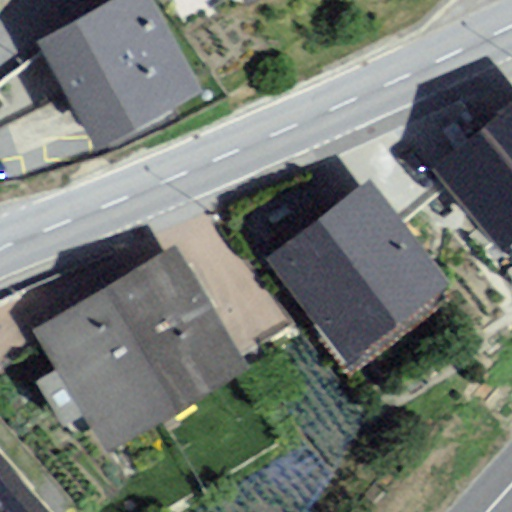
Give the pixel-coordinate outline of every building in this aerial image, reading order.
[(156,0),(148,0),(59,49),(124,166),(220,114),(156,0)] [(263,0),(277,22),(311,0),(263,0)] [(511,136),(463,177),(511,235),(511,136)] [(389,191),(296,271),(388,377),(481,298),(389,191)] [(191,263),(50,344),(124,470),(264,389),(191,263)] [(0,511),(60,511),(0,446),(0,511)]
